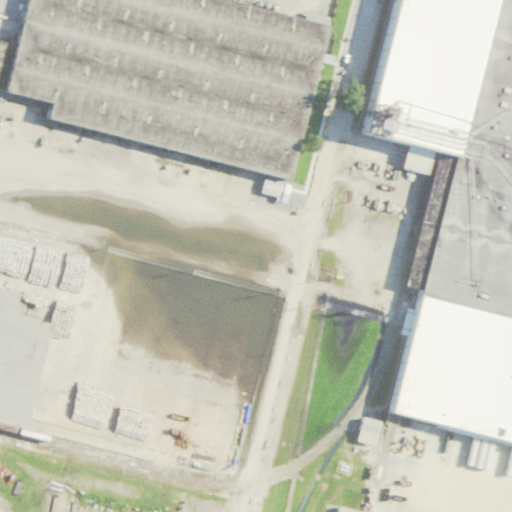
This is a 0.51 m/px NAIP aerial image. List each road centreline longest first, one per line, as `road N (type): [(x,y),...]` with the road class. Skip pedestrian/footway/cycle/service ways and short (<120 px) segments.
road 1 (residential): [(243,511),(369,0)]
road 2 (residential): [(0,209),(297,286)]
